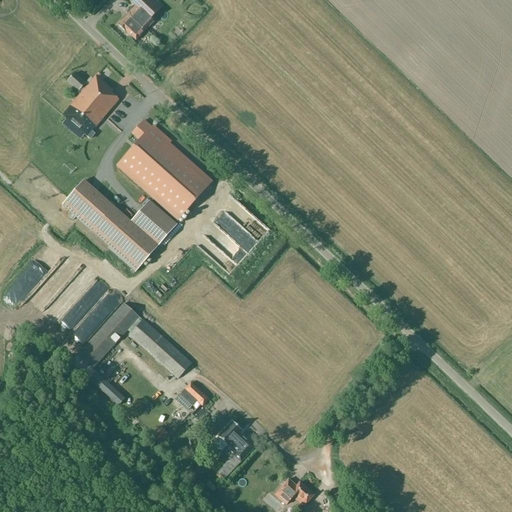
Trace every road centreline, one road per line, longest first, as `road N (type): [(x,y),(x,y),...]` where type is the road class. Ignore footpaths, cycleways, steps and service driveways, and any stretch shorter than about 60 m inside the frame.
road 1 (unclassified): [(415,339),(58,0)]
road 2 (unclassified): [(305,462),(415,339)]
road 3 (unclassified): [(511,431),(415,339)]
